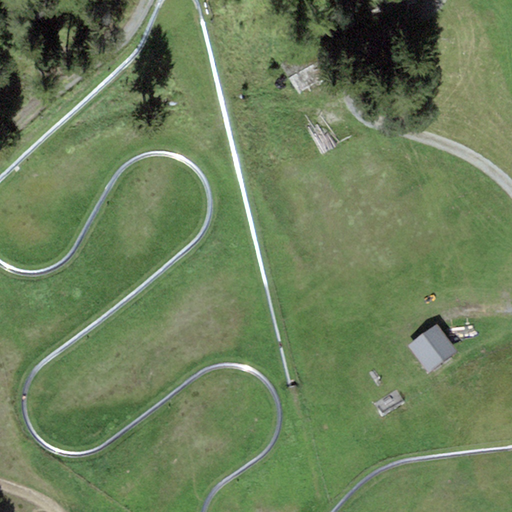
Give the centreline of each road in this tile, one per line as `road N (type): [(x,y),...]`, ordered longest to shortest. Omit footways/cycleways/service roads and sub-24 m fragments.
road 1 (track): [(511,187),(443,145),(377,126),(366,112),(373,61),(445,10),(447,0)]
road 2 (track): [(0,143),(118,46),(146,0)]
